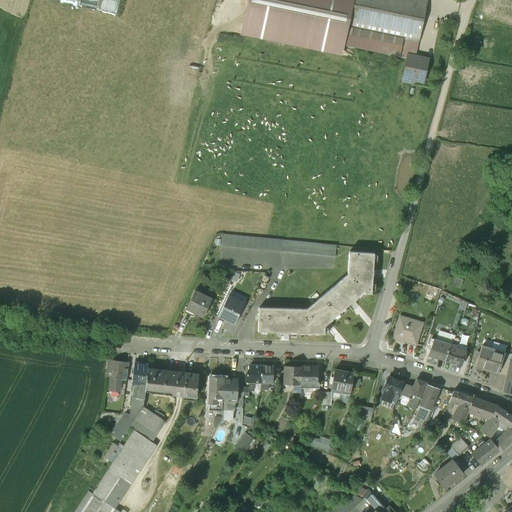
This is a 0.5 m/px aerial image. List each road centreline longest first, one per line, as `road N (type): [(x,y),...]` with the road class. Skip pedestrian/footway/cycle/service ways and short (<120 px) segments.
road 1 (residential): [(511,403),(370,355),(105,338)]
road 2 (track): [(398,251),(472,0)]
